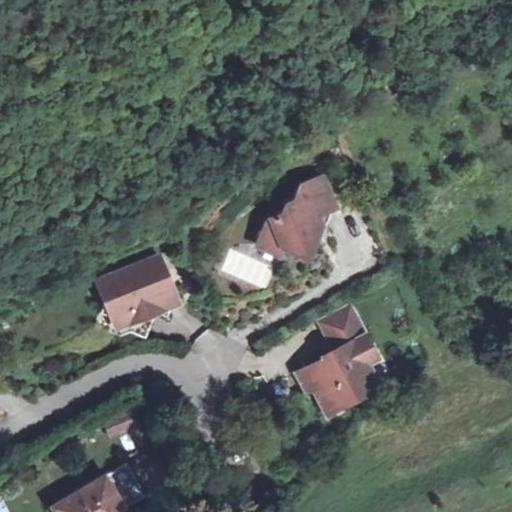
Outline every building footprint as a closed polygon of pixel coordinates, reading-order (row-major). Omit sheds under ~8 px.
[(267,219),(256,245),(278,254),(281,246),(293,251),(298,237),(312,242),(320,222),(313,219),(316,213),(333,206),(322,176),(300,185),(294,200),(286,203),(289,210),(267,219)] [(325,225),(333,206),(316,213),(313,219),(320,222),(325,225)] [(157,255),(96,279),(102,293),(106,295),(99,312),(127,324),(133,309),(146,314),(151,302),(162,307),(159,299),(162,291),(168,293),(170,287),(157,255)] [(159,299),(162,307),(168,293),(162,291),(159,299)] [(350,305),(319,322),(326,335),(357,319),(350,305)] [(357,319),(326,335),(334,350),(331,360),(324,357),(296,372),(306,392),(312,388),(325,414),(355,398),(353,393),(364,387),(370,368),(367,362),(377,357),(357,319)] [(138,427),(132,410),(103,421),(109,438),(138,427)] [(94,432),(89,418),(77,423),(83,436),(94,432)] [(128,472),(108,485),(124,511),(130,511),(146,502),(128,472)] [(124,511),(108,485),(103,477),(51,507),(54,511),(124,511)]
